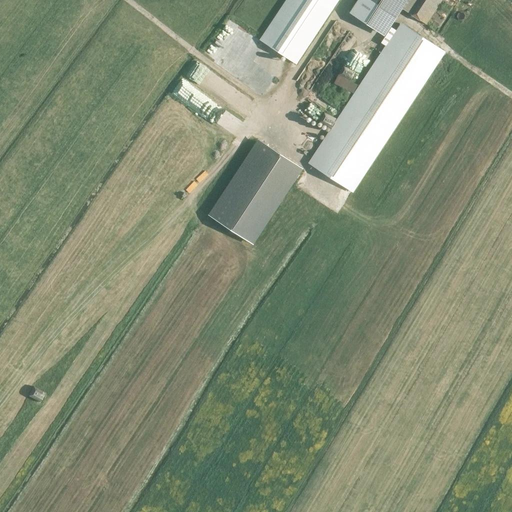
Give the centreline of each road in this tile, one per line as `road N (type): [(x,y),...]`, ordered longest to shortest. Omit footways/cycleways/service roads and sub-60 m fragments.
road 1 (track): [(271,108),(168,223),(98,286),(0,405)]
road 2 (track): [(339,11),(385,42),(402,19),(511,95)]
road 3 (track): [(128,0),(271,108)]
